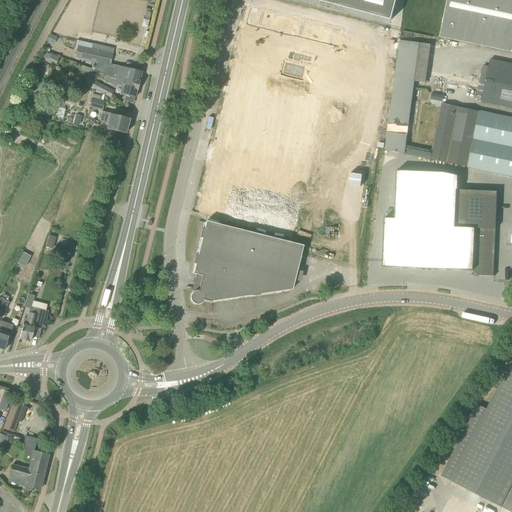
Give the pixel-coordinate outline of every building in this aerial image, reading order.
[(318,0),(382,17),(386,0),(318,0)] [(511,0),(447,0),(440,37),(511,51),(511,0)] [(335,66),(337,56),(343,31),(252,8),(243,43),(244,43),(335,66)] [(50,34),(47,41),(52,44),(55,37),(51,34),(50,34)] [(400,40),(385,150),(388,151),(395,152),(402,154),(419,157),(430,160),(432,151),(424,149),(412,147),(406,145),(407,140),(415,82),(425,83),(431,45),(400,40)] [(109,65),(112,48),(93,44),(92,49),(78,46),(75,58),(109,65)] [(48,59),(50,54),(42,51),(40,56),(48,59)] [(511,108),(511,64),(490,59),(486,79),(481,102),(511,108)] [(105,70),(104,73),(106,74),(106,77),(112,78),(138,85),(142,72),(127,69),(115,66),(114,70),(108,68),(107,71),(105,70)] [(135,98),(138,85),(112,78),(106,77),(104,82),(123,87),(121,94),(135,98)] [(112,90),(88,78),(85,85),(109,96),(112,90)] [(103,109),(104,102),(102,101),(91,98),(89,106),(103,109)] [(420,102),(415,101),(410,133),(416,134),(420,102)] [(441,103),(432,151),(430,160),(511,176),(511,118),(459,107),(441,103)] [(130,119),(103,112),(100,121),(109,123),(107,129),(126,134),(130,119)] [(38,142),(41,135),(22,128),(19,135),(38,142)] [(493,276),(497,191),(395,187),(392,257),(378,256),(378,273),(395,274),(395,268),(479,271),(479,276),(493,276)] [(292,290),(303,245),(206,221),(204,229),(202,229),(200,237),(202,238),(198,255),(196,255),(193,263),(195,264),(193,273),(199,275),(196,288),(199,291),(198,291),(196,291),(195,291),(194,292),(193,293),(192,294),(191,295),(191,296),(191,297),(191,301),(192,302),(193,303),(194,303),(195,304),(196,304),(197,304),(198,304),(199,304),(200,304),(201,303),(202,302),(203,301),(203,300),(211,302),(292,290)] [(48,235),(45,247),(53,248),(56,237),(48,235)] [(17,263),(26,267),(31,255),(23,251),(17,263)] [(23,323),(20,338),(31,341),(35,326),(45,328),(49,311),(45,310),(47,304),(33,301),(35,295),(29,293),(24,307),(30,309),(29,313),(29,312),(27,318),(25,318),(23,323)] [(0,297),(0,316),(1,317),(9,302),(0,297)] [(0,347),(5,350),(13,325),(1,321),(0,322),(0,347)] [(511,511),(511,366),(510,365),(487,409),(478,405),(442,477),(511,511)] [(4,391),(0,401),(0,403),(7,406),(12,393),(4,391)] [(13,431),(20,414),(23,404),(14,401),(4,427),(13,431)] [(0,447),(3,449),(8,436),(0,433),(0,447)] [(24,442),(22,450),(25,451),(23,460),(31,462),(46,466),(49,455),(34,451),(36,445),(24,442)] [(40,490),(46,466),(31,462),(29,469),(13,465),(9,481),(25,485),(25,486),(40,490)]
